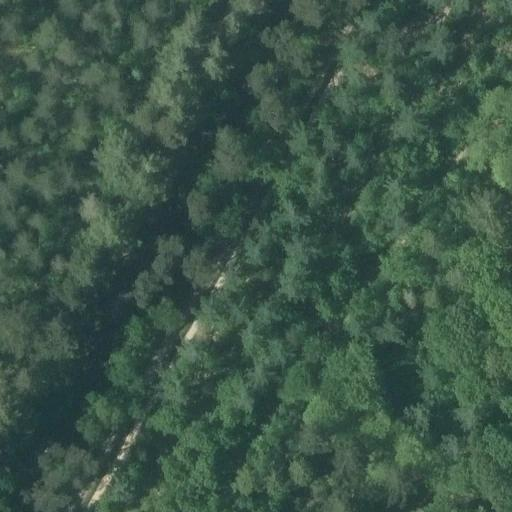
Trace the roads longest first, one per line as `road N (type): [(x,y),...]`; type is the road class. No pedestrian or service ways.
road 1 (unknown): [(55,511),(359,0)]
road 2 (track): [(225,0),(0,393)]
